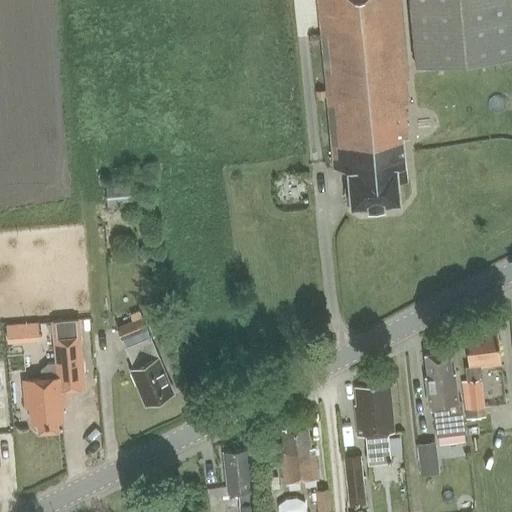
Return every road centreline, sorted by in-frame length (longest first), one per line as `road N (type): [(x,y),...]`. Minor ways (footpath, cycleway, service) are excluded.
road 1 (tertiary): [(38,511),(511,276)]
road 2 (track): [(320,373),(338,511)]
